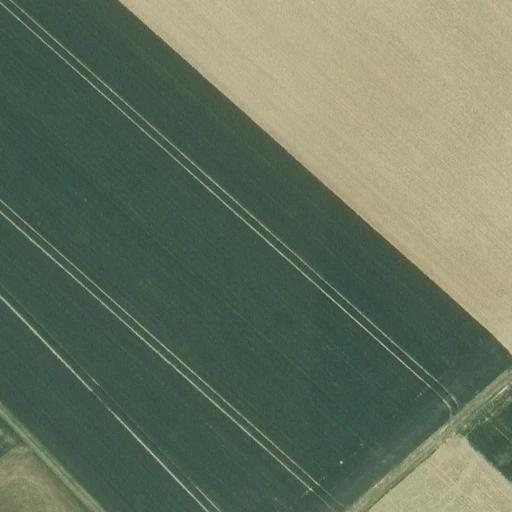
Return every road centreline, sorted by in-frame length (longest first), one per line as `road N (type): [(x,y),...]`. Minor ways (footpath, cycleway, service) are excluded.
road 1 (track): [(358,511),(511,377)]
road 2 (track): [(0,418),(88,511)]
